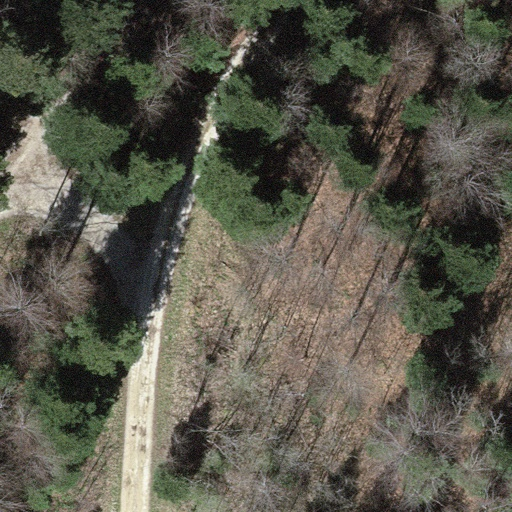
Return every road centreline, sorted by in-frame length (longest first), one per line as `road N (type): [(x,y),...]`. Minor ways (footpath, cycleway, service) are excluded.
road 1 (track): [(282,0),(233,63),(190,156),(151,290),(139,511)]
road 2 (track): [(139,0),(0,178)]
road 3 (track): [(26,140),(151,290)]
